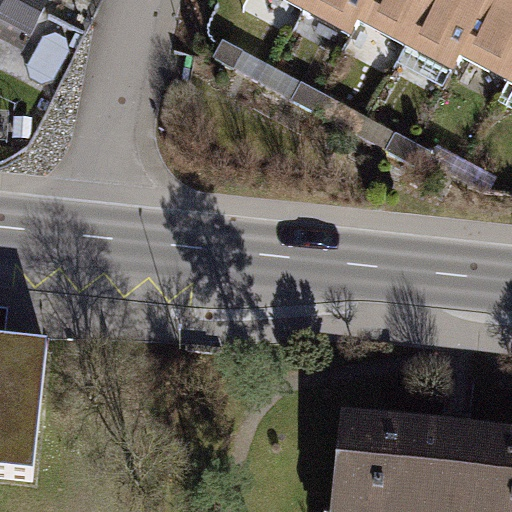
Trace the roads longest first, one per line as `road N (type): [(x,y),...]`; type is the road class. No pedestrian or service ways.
road 1 (secondary): [(511,282),(95,239)]
road 2 (residential): [(95,239),(106,102),(138,0)]
